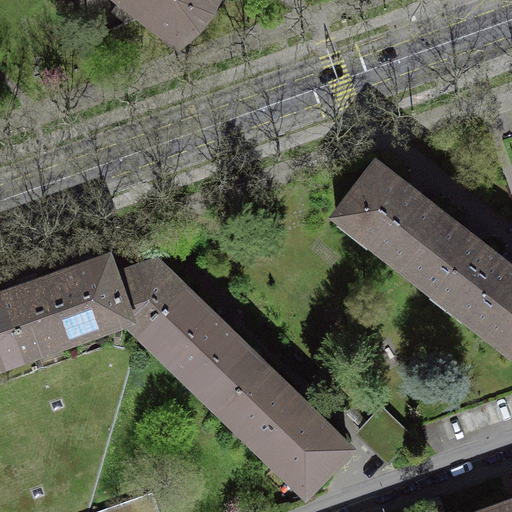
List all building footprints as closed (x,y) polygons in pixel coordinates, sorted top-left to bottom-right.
[(123,0),(178,42),(195,27),(209,10),(213,0),(123,0)] [(408,259),(441,217),(425,204),(427,203),(410,190),(376,163),(336,214),(387,254),(392,247),(408,259)] [(451,303),(491,252),(475,240),(458,227),(457,229),(441,217),(408,259),(424,271),(418,278),(451,303)] [(511,268),(507,265),(491,252),(451,303),(483,329),(489,322),(504,334),(511,324),(511,268)] [(41,282),(62,340),(80,333),(79,327),(99,320),(101,326),(126,317),(141,332),(183,288),(156,262),(129,272),(132,280),(116,286),(107,259),(74,270),(41,282)] [(0,296),(0,361),(7,359),(6,353),(22,347),(24,353),(44,346),(43,340),(59,334),(61,340),(62,340),(41,282),(5,295),(0,296)] [(218,406),(260,363),(221,326),(183,288),(141,332),(145,328),(159,342),(156,346),(173,362),(177,358),(191,371),(187,376),(203,392),(207,388),(221,401),(218,406)] [(304,405),(260,363),(218,406),(233,421),(237,417),(251,429),(247,434),(262,449),(266,445),(279,457),(276,462),(291,477),(295,473),(310,487),(347,447),(304,405)] [(382,407),(359,431),(374,446),(390,461),(413,437),(382,407)] [(157,511),(151,495),(102,511),(157,511)] [(511,511),(511,502),(483,511),(511,511)]
